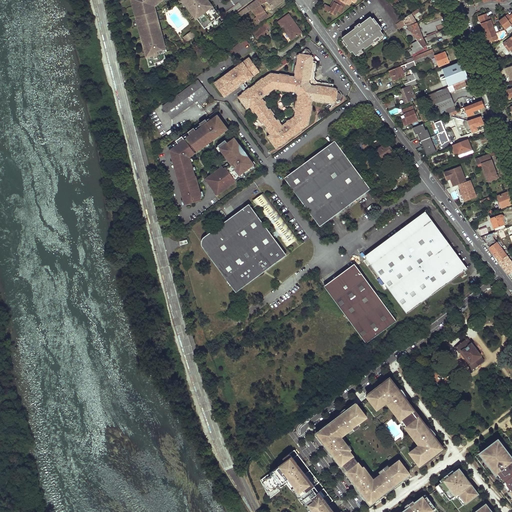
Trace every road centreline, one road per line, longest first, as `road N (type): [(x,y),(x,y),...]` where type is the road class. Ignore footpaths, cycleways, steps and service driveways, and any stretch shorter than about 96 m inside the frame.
road 1 (residential): [(304,435),(306,425),(501,275)]
road 2 (residential): [(437,215),(331,282),(276,212),(279,201)]
road 3 (tertiary): [(454,0),(511,155)]
road 4 (unknown): [(243,52),(206,82),(224,107),(185,123)]
road 5 (residential): [(279,201),(374,128)]
